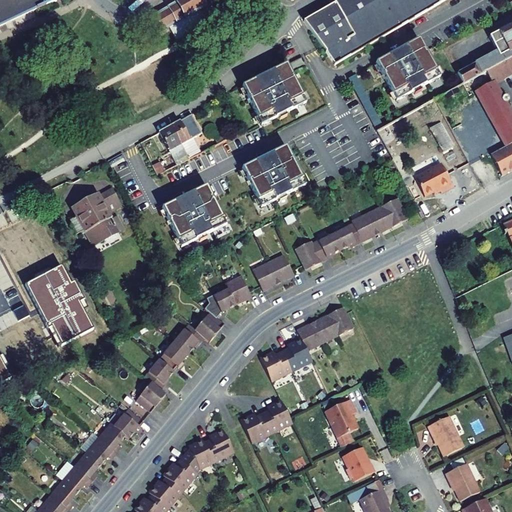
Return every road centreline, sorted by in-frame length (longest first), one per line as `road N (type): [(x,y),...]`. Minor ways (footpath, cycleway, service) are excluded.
road 1 (residential): [(100,511),(259,323),(511,187)]
road 2 (residential): [(273,0),(276,25),(223,83),(0,200)]
